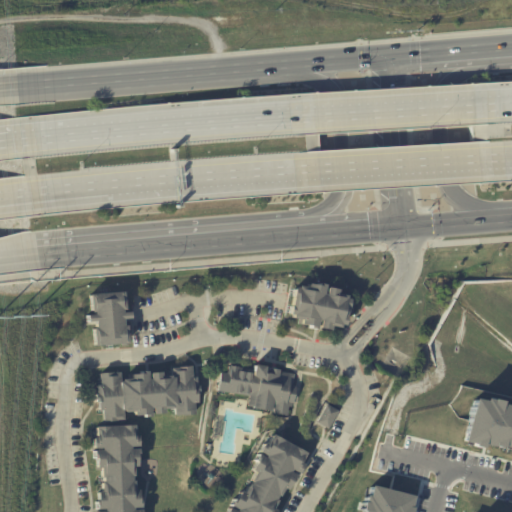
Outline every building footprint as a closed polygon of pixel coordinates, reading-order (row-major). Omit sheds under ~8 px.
[(317,329),(317,330),(308,327),(308,326),(301,324),(301,325),(296,324),(297,319),(293,318),(293,315),(289,314),(295,288),(299,289),(300,286),(308,288),(309,284),(319,286),(319,283),(326,285),(323,294),(326,295),(328,287),(338,290),(337,294),(347,296),(346,299),(350,300),(344,326),(341,325),(340,329),(331,326),(330,331),(320,328),(321,321),(319,320),(317,329)] [(130,319),(122,319),(123,326),(126,326),(127,343),(126,344),(126,346),(120,347),(120,344),(93,346),(92,329),(95,329),(94,322),(87,323),(86,316),(94,315),(94,312),(91,313),(89,295),(123,292),(125,310),(122,310),(122,313),(130,313),(130,319)] [(260,366),(267,367),(266,373),(269,374),(270,368),(281,370),(280,372),(294,374),(292,386),(297,387),(294,404),(293,404),(292,408),(289,407),(288,416),(274,414),(274,413),(255,409),(255,408),(249,407),(250,397),(218,391),(222,373),(228,373),(229,366),(237,367),(236,371),(255,374),(257,365),(260,366)] [(197,378),(198,387),(200,387),(201,395),(199,395),(200,403),(195,403),(196,415),(184,416),(177,416),(177,409),(166,410),(166,414),(155,415),(155,409),(152,409),(152,418),(147,418),(146,416),(136,417),(136,413),(126,413),(126,411),(124,411),(125,421),(105,423),(104,411),(100,412),(100,403),(97,403),(96,394),(99,394),(98,386),(101,385),(100,374),(121,373),(121,383),(124,383),(124,380),(133,380),(133,376),(141,375),(140,372),(149,372),(150,380),(152,380),(152,374),(163,373),(163,378),(173,377),(173,369),(193,367),(193,379),(197,378)] [(462,443),(481,447),(481,444),(511,450),(511,406),(470,399),(462,443)] [(325,427),(316,421),(326,404),(338,410),(327,428),(325,427)] [(138,450),(138,457),(136,457),(137,467),(132,467),(133,477),(131,477),(131,481),(133,481),(133,491),(138,491),(139,501),(140,501),(140,508),(132,508),(132,511),(141,511),(103,511),(103,510),(95,510),(95,503),(97,502),(97,493),(101,492),(100,483),(102,483),(102,478),(100,478),(100,469),(96,469),(95,459),(93,459),(93,451),(101,451),(101,449),(92,449),(92,439),(95,438),(95,427),(133,426),(134,437),(138,436),(138,447),(129,447),(129,450),(138,450)] [(284,441),(306,453),(301,463),(304,464),(299,473),(292,469),(290,472),(297,476),(294,482),(293,481),(288,491),(284,488),(279,497),(278,496),(275,500),(277,501),(273,509),(276,511),(275,511),(227,511),(229,508),(236,511),(237,510),(230,506),(234,499),(236,500),(240,492),(244,494),(249,485),(250,486),(252,482),(250,481),(255,473),(251,471),(256,462),(254,461),(258,454),(265,458),(266,456),(259,452),(264,443),(267,444),(272,434),(284,441)] [(408,511),(412,495),(366,485),(360,511),(408,511)]
